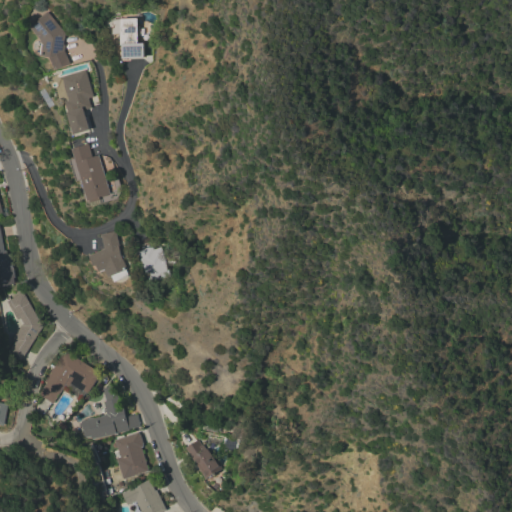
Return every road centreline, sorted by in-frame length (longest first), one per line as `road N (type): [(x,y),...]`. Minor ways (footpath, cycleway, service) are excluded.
road 1 (tertiary): [(191,511),(137,389),(33,282),(0,147)]
road 2 (residential): [(0,435),(18,431),(39,362),(67,324)]
